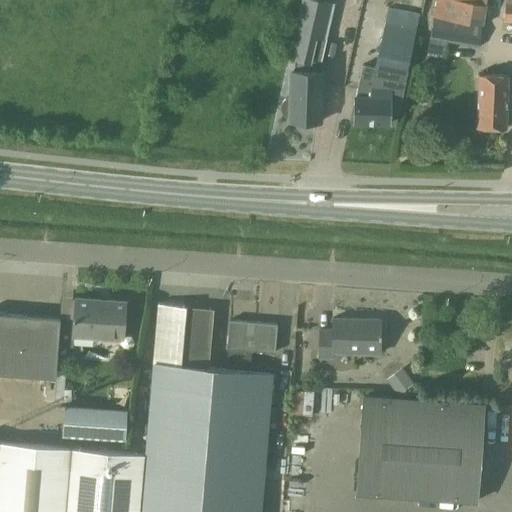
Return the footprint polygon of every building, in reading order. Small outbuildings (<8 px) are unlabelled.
[(294,68),(289,68),(288,93),(285,96),(284,100),(285,105),(288,108),(288,120),(321,120),(322,68),(310,68),(310,61),(312,61),(317,37),(326,39),(334,4),(316,0),(305,0),(293,57),(294,57),(294,68)] [(445,58),(448,42),(478,47),(482,25),(483,25),(486,4),(486,0),(435,0),(433,16),(427,55),(445,58)] [(511,21),(511,0),(505,0),(503,20),(511,21)] [(388,8),(374,69),(406,76),(419,13),(410,12),(388,8)] [(506,128),(508,74),(479,73),(477,127),(506,128)] [(390,123),(391,84),(371,84),(370,96),(354,96),(353,122),(390,123)] [(60,317),(58,346),(73,347),(74,335),(123,338),(126,301),(76,298),(74,318),(60,317)] [(0,511),(261,511),(273,373),(205,367),(209,318),(182,316),(184,305),(158,303),(153,363),(145,453),(0,440),(0,511)] [(0,373),(56,377),(58,346),(60,317),(0,312),(0,373)] [(380,353),(381,319),(333,317),(332,329),(319,329),(318,357),(332,357),(333,352),(380,353)] [(229,319),(227,348),(274,352),(277,324),(229,319)] [(291,411),(309,412),(310,399),(354,401),(355,392),(292,390),(291,411)] [(477,501),(484,404),(363,395),(356,492),(477,501)] [(62,435),(123,440),(125,411),(64,407),(62,435)]
